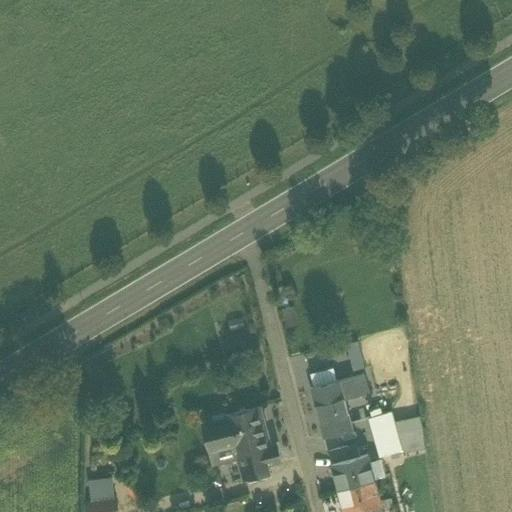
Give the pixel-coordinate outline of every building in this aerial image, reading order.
[(339,381),(343,398),(368,392),(364,375),(339,381)] [(312,388),(325,437),(352,430),(343,398),(339,381),(312,388)] [(226,416),(227,419),(204,425),(211,451),(234,445),(237,458),(238,458),(244,478),(268,471),(267,463),(280,460),(276,446),(271,447),(260,406),(226,416)] [(381,457),(402,451),(391,412),(381,415),(380,410),(372,412),(373,417),(370,418),(381,457)] [(234,445),(211,451),(214,464),(237,458),(234,445)] [(328,452),(332,464),(360,457),(358,449),(349,451),(348,447),(328,452)] [(332,464),(338,489),(374,480),(368,455),(360,457),(332,464)] [(133,474),(122,482),(136,502),(146,495),(133,474)] [(118,511),(117,497),(114,498),(111,476),(89,477),(91,500),(87,500),(87,511),(118,511)] [(381,506),(374,480),(338,489),(344,511),(357,511),(381,506)]
